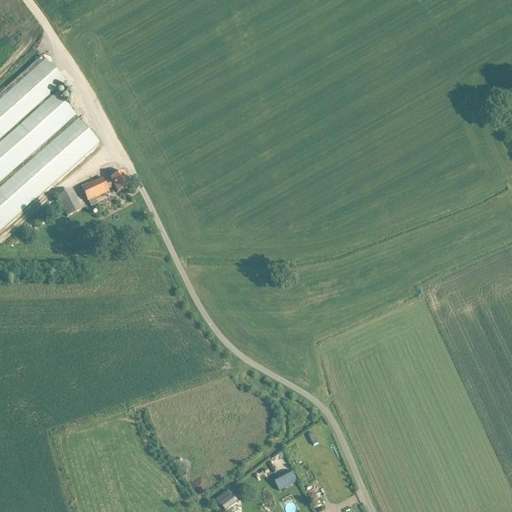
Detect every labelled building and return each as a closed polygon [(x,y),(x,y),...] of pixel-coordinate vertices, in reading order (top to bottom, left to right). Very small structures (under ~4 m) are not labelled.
[(66,84),(42,58),(0,94),(0,230),(99,143),(55,93),(66,84)] [(102,179),(81,189),(87,202),(88,202),(91,208),(97,204),(95,199),(108,192),(107,190),(114,187),(117,193),(130,187),(123,172),(110,179),(111,180),(104,183),(102,179)] [(56,198),(67,218),(82,210),(72,190),(56,198)] [(274,481),(280,491),(297,482),(292,472),(274,481)] [(307,497),(310,503),(316,500),(313,494),(307,497)] [(220,505),(226,511),(238,501),(233,495),(220,505)]
